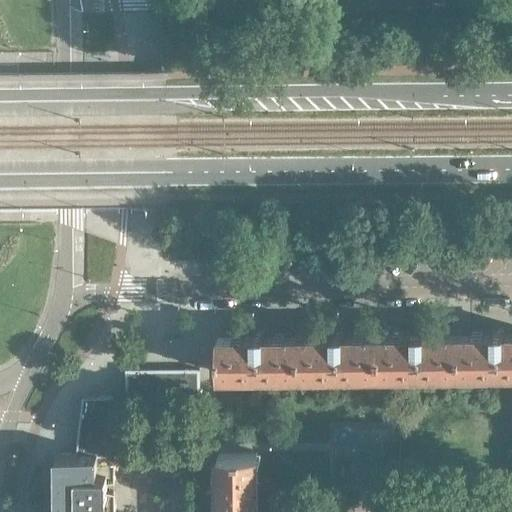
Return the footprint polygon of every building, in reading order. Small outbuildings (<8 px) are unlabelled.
[(181,116),(181,93),(161,93),(161,116),(181,116)] [(181,148),(181,125),(162,125),(162,148),(181,148)] [(181,179),(181,155),(162,156),(162,179),(181,179)] [(511,332),(504,333),(504,329),(492,329),(493,333),(458,333),(459,369),(511,368),(511,332)] [(379,370),(378,334),(344,334),(344,330),(333,331),(333,335),(298,335),(299,371),(379,370)] [(459,369),(458,333),(424,334),(424,330),(412,330),(413,334),(378,334),(379,370),(459,369)] [(299,371),(298,335),(264,335),(264,331),(253,331),(253,335),(217,336),(218,372),(299,371)] [(199,398),(199,368),(185,368),(185,370),(145,370),(145,368),(126,368),(126,398),(145,398),(145,396),(185,396),(185,398),(199,398)] [(115,511),(115,491),(107,490),(107,481),(115,480),(114,395),(84,395),(77,453),(57,453),(57,511),(115,511)] [(257,511),(257,451),(218,451),(219,511),(257,511)]
